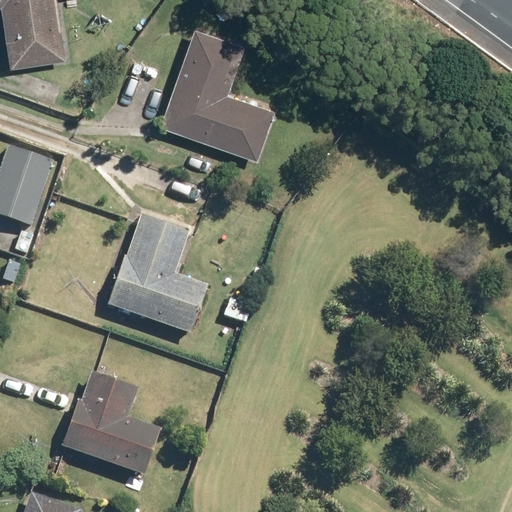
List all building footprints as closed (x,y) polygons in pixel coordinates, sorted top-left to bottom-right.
[(58,59),(50,0),(4,0),(14,65),(58,59)] [(265,112),(221,96),(237,48),(195,34),(168,117),(163,130),(248,160),(265,112)] [(50,163),(7,150),(0,174),(0,212),(33,222),(50,163)] [(113,304),(156,319),(187,330),(201,291),(169,280),(184,238),(142,223),(127,265),(113,304)] [(67,443),(67,444),(146,473),(159,436),(120,422),(130,393),(88,379),(67,443)] [(59,511),(32,503),(28,511),(59,511)]
